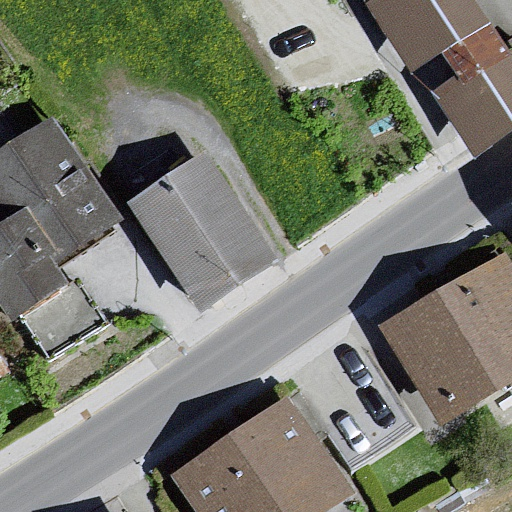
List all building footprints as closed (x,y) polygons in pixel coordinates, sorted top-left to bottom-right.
[(486,21),(472,0),(368,0),(366,2),(394,41),(413,68),(486,21)] [(451,50),(465,71),(435,89),(468,142),(511,115),(511,40),(500,48),(487,27),(451,50)] [(119,228),(46,125),(0,157),(0,227),(4,233),(0,235),(0,303),(19,330),(70,294),(55,273),(119,228)] [(208,160),(131,210),(200,314),(276,263),(208,160)] [(511,261),(511,260),(380,342),(449,452),(511,412),(511,261)] [(288,405),(170,484),(188,511),(350,511),(357,508),(288,405)]
